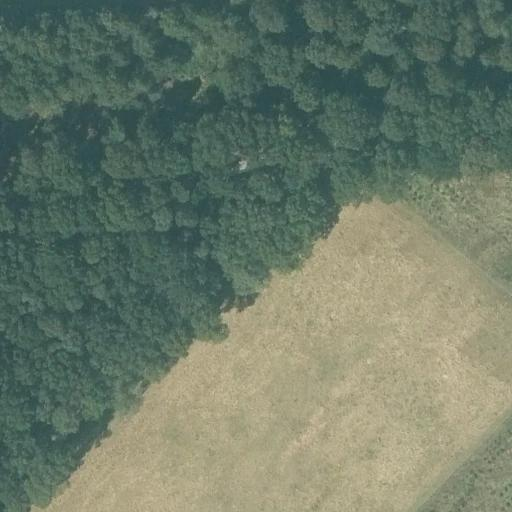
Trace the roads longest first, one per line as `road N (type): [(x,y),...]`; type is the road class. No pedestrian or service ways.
road 1 (track): [(0,191),(511,113)]
road 2 (track): [(317,157),(0,489)]
